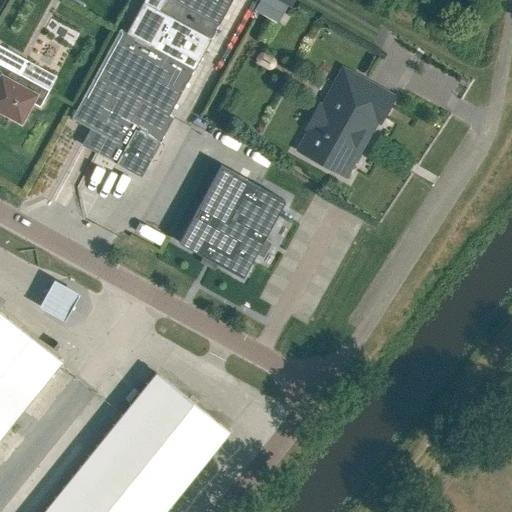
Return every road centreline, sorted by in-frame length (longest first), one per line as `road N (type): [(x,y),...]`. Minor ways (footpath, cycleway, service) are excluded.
road 1 (unclassified): [(309,392),(367,321),(449,173),(494,114),(508,0)]
road 2 (unclassified): [(309,392),(0,213)]
road 3 (unknown): [(138,291),(0,483)]
road 4 (unclassified): [(223,511),(309,392)]
